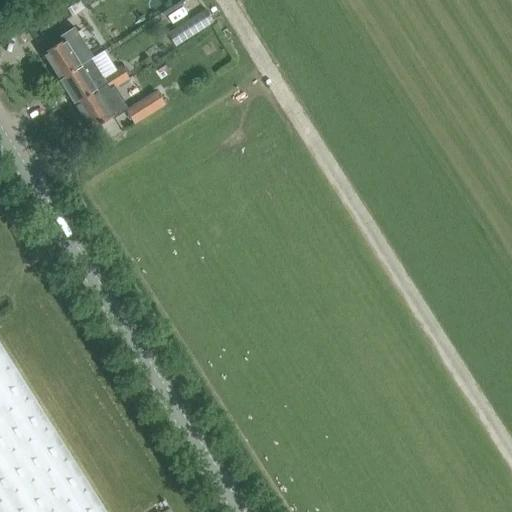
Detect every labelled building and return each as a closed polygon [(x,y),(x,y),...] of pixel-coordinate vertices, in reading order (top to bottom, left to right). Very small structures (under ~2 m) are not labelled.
[(180,36),(212,21),(204,6),(173,21),(180,36)] [(90,60),(93,58),(74,27),(60,37),(62,41),(42,54),(58,80),(90,60)] [(107,85),(103,78),(102,79),(90,60),(58,80),(74,105),(107,85)] [(119,84),(128,79),(121,67),(112,73),(119,84)] [(110,90),(119,84),(112,73),(103,78),(107,85),(74,105),(91,131),(111,118),(112,120),(124,112),(110,90)] [(142,101),(150,113),(164,105),(156,92),(142,101)] [(104,511),(0,347),(0,511),(104,511)]
